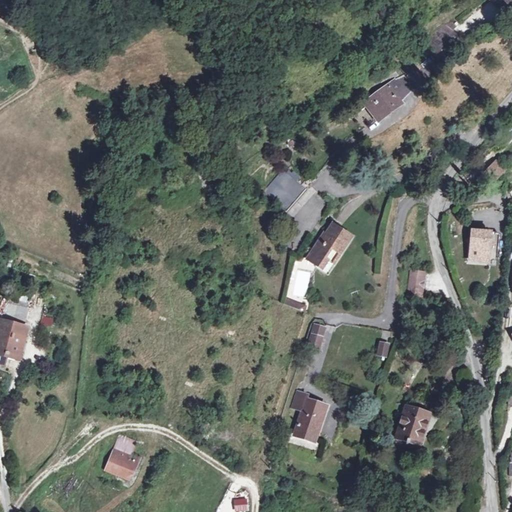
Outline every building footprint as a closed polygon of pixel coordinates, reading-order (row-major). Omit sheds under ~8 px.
[(446,26),(424,42),(436,57),(460,35),(446,26)] [(380,119),(400,105),(413,91),(402,76),(367,103),(380,119)] [(298,139),(288,143),(290,148),(300,143),(298,139)] [(207,175),(214,169),(215,168),(203,155),(194,164),(206,176),(207,175)] [(499,163),(483,180),(491,187),(506,170),(499,163)] [(224,179),(214,169),(207,175),(217,186),(224,179)] [(284,171),(274,182),(297,201),(307,190),(297,182),(301,177),(295,172),(291,176),(284,171)] [(297,201),(274,182),(264,193),(287,212),(297,201)] [(330,261),(335,264),(352,238),(335,226),(323,244),(321,242),(314,252),(319,255),(314,263),(325,270),(330,261)] [(473,230),(470,257),(489,258),(492,232),(473,230)] [(309,260),(314,263),(319,255),(314,252),(309,260)] [(329,273),(335,264),(330,261),(325,270),(329,273)] [(413,279),(410,302),(424,305),(427,281),(413,279)] [(282,303),(301,310),(302,305),(283,299),(282,303)] [(1,309),(0,313),(0,320),(22,327),(28,306),(5,300),(2,309),(1,309)] [(43,317),(38,336),(49,338),(53,319),(43,317)] [(22,327),(0,320),(0,364),(5,366),(7,357),(18,359),(24,338),(27,338),(29,329),(22,327)] [(316,325),(309,347),(319,350),(325,328),(316,325)] [(387,358),(390,343),(379,341),(376,356),(387,358)] [(303,411),(295,435),(315,442),(326,407),(306,400),(308,396),(297,392),(292,407),(303,411)] [(425,428),(427,428),(432,414),(407,406),(397,438),(422,446),(426,433),(423,432),(425,428)] [(91,433),(89,440),(97,441),(99,434),(91,433)] [(139,435),(136,442),(145,444),(148,438),(139,435)] [(131,454),(136,442),(121,436),(107,470),(131,481),(140,458),(131,454)]
